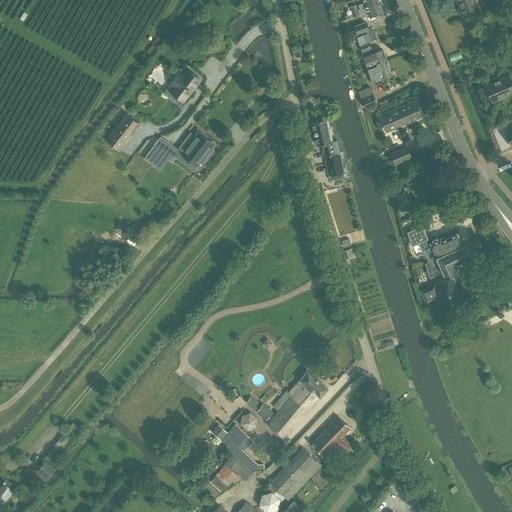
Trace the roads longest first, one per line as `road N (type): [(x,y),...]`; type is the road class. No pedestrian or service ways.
road 1 (unclassified): [(442,511),(382,396),(360,333),(301,137),(274,0)]
road 2 (secondary): [(505,219),(456,131),(402,0)]
road 3 (unknown): [(344,281),(211,322),(187,358),(207,386)]
